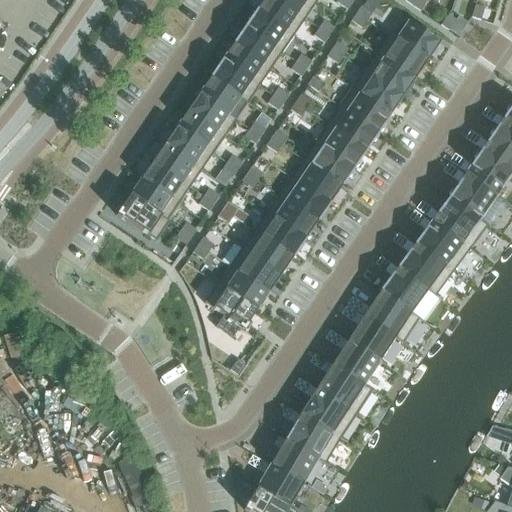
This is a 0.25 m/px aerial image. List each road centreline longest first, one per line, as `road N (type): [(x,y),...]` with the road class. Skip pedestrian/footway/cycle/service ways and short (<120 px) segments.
road 1 (residential): [(511,22),(242,421),(180,455)]
road 2 (residential): [(31,283),(223,0)]
road 3 (residential): [(31,283),(114,343),(150,391),(180,455)]
road 4 (secondary): [(0,171),(47,121),(132,0)]
road 5 (secondary): [(101,0),(0,143)]
